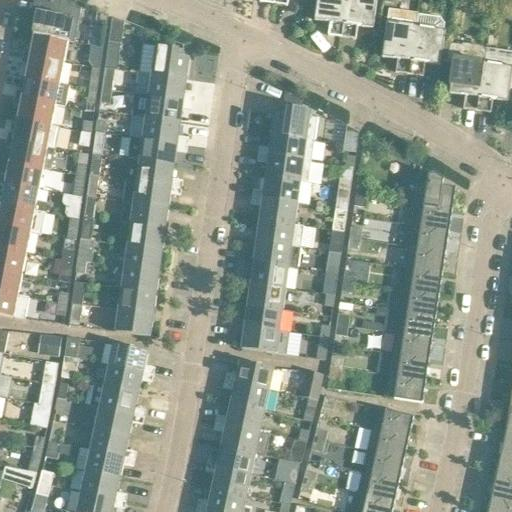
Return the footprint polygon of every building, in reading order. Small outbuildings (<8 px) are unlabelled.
[(35,0),(31,22),(36,23),(33,36),(68,43),(75,44),(82,6),(66,0),(35,0)] [(328,36),(342,38),(347,0),(317,0),(315,21),(330,23),(328,36)] [(347,0),(342,38),(356,40),(358,27),(373,29),(376,0),(347,0)] [(388,11),(382,58),(397,60),(395,73),(409,75),(418,15),(388,11)] [(106,26),(107,20),(108,15),(100,14),(97,13),(95,24),(106,26)] [(418,15),(409,75),(423,77),(425,64),(441,66),(445,31),(444,31),(445,24),(440,18),(418,15)] [(124,22),(112,20),(105,69),(115,71),(118,71),(124,22)] [(68,43),(33,36),(31,49),(26,48),(24,56),(64,64),(68,43)] [(486,49),(449,44),(447,63),(453,63),(450,94),(465,96),(463,110),(477,112),(486,49)] [(140,73),(137,73),(137,74),(186,81),(190,59),(182,58),(183,50),(156,47),(155,47),(143,46),(140,73)] [(101,67),(103,49),(91,47),(88,64),(101,67)] [(508,103),(511,71),(511,52),(486,49),(477,112),(491,114),(493,101),(508,103)] [(28,65),(25,78),(60,85),(64,64),(24,56),(22,64),(28,65)] [(105,69),(102,91),(112,92),(115,71),(105,69)] [(134,95),(194,104),(194,103),(193,103),(194,96),(184,94),(186,81),(137,74),(134,95)] [(69,87),(60,85),(25,78),(23,91),(17,90),(16,98),(56,106),(65,108),(69,87)] [(91,80),(89,91),(97,92),(98,81),(91,80)] [(95,103),(97,92),(89,91),(88,102),(95,103)] [(102,91),(100,104),(110,106),(112,92),(102,91)] [(301,110),(302,102),(285,93),(282,115),(275,113),(272,135),(314,141),(318,119),(310,118),(311,111),(301,110)] [(145,119),(180,123),(182,110),(191,111),(192,104),(194,104),(134,95),(131,116),(145,118),(145,119)] [(19,108),(17,121),(51,127),(56,106),(16,98),(14,107),(19,108)] [(145,119),(142,140),(188,146),(186,146),(187,138),(178,137),(180,123),(145,119)] [(9,133),(7,141),(55,150),(59,129),(51,127),(17,121),(14,134),(9,133)] [(84,122),(82,133),(91,135),(92,124),(84,122)] [(97,123),(96,133),(105,135),(106,124),(97,123)] [(359,132),(347,126),(343,152),(356,154),(359,132)] [(82,133),(81,145),(89,146),(91,135),(82,133)] [(96,133),(93,155),(102,156),(105,135),(96,133)] [(258,155),(311,163),(314,141),(272,135),(270,149),(261,148),(260,155),(258,155)] [(127,160),(139,161),(174,166),(176,153),(185,154),(186,147),(188,147),(188,146),(142,140),(130,138),(127,160)] [(51,171),(55,150),(7,141),(6,149),(11,150),(9,163),(43,170),(51,171)] [(80,155),(77,176),(85,178),(88,156),(80,155)] [(93,155),(90,176),(99,178),(102,156),(93,155)] [(311,163),(258,155),(258,156),(259,156),(258,163),(268,165),(266,178),(300,183),(308,184),(311,163)] [(346,157),(344,168),(353,169),(355,158),(346,157)] [(139,161),(136,183),(182,189),(182,188),(181,188),(182,181),(172,180),(174,166),(139,161)] [(1,175),(0,179),(0,183),(39,191),(43,170),(9,163),(6,176),(1,175)] [(350,191),(353,169),(344,168),(342,167),(338,189),(350,191)] [(452,210),(456,189),(442,187),(443,181),(436,176),(435,176),(433,175),(431,176),(430,176),(429,177),(428,178),(428,179),(428,180),(427,185),(418,183),(415,205),(452,210)] [(77,176),(75,188),(83,189),(85,178),(77,176)] [(90,176),(87,198),(96,199),(99,178),(90,176)] [(252,198),(297,204),(300,183),(266,178),(264,192),(255,191),(254,198),(252,198)] [(123,203),(168,209),(170,195),(179,197),(180,190),(182,190),(182,189),(136,183),(126,181),(123,203)] [(0,183),(0,191),(3,192),(0,205),(46,214),(47,207),(45,204),(37,202),(39,191),(0,183)] [(357,186),(356,197),(368,198),(369,188),(357,186)] [(338,189),(335,210),(347,212),(350,191),(338,189)] [(64,196),(63,203),(67,209),(72,210),(71,219),(79,221),(82,199),(74,198),(64,196)] [(366,209),(368,198),(356,197),(354,208),(366,209)] [(87,198),(84,219),(93,220),(96,199),(87,198)] [(261,208),(260,221),(294,226),(297,204),(252,198),(252,199),(253,199),(252,206),(261,208)] [(120,224),(130,226),(168,231),(168,230),(166,230),(167,223),(166,223),(168,209),(123,203),(120,224)] [(0,227),(31,233),(42,236),(46,214),(0,205),(0,206),(0,227)] [(411,226),(449,232),(452,210),(415,205),(411,226)] [(344,233),(347,212),(335,210),(332,231),(344,233)] [(71,219),(68,241),(76,242),(79,221),(71,219)] [(84,219),(81,240),(90,242),(93,220),(84,219)] [(294,226),(260,221),(258,235),(257,235),(256,242),(254,242),(300,249),(303,229),(294,228),(294,226)] [(127,247),(162,252),(164,238),(165,238),(166,231),(168,231),(130,226),(127,247)] [(446,254),(449,232),(411,226),(408,248),(446,254)] [(0,249),(27,255),(31,233),(0,227),(0,249)] [(351,228),(349,239),(361,241),(363,230),(351,228)] [(332,231),(329,253),(341,254),(344,233),(332,231)] [(360,252),(361,241),(349,239),(348,250),(360,252)] [(66,240),(63,262),(73,264),(76,242),(68,241),(66,240)] [(81,240),(78,262),(87,263),(90,242),(81,240)] [(255,251),(254,264),(288,269),(297,270),(300,249),(254,242),(254,243),(256,244),(255,251)] [(127,247),(124,268),(162,273),(160,273),(161,266),(160,266),(162,252),(127,247)] [(405,269),(442,275),(446,254),(408,248),(405,269)] [(0,271),(22,276),(27,255),(0,249),(0,271)] [(338,276),(341,254),(329,253),(326,274),(338,276)] [(55,260),(53,274),(61,276),(63,262),(55,260)] [(70,285),(73,264),(63,262),(61,276),(60,284),(70,285)] [(78,262),(76,275),(85,276),(87,263),(78,262)] [(288,269),(254,264),(252,278),(251,278),(250,285),(285,290),(288,269)] [(121,290),(156,295),(158,281),(159,281),(160,274),(162,274),(162,273),(124,268),(121,290)] [(439,297),(442,275),(405,269),(401,291),(439,297)] [(0,271),(0,293),(18,297),(18,296),(22,276),(0,271)] [(345,271),(343,282),(355,284),(357,273),(345,271)] [(323,295),(327,296),(334,297),(338,276),(326,274),(323,295)] [(353,295),(355,284),(343,282),(341,293),(353,295)] [(249,294),(248,307),(282,311),(285,290),(250,285),(248,285),(248,286),(249,287),(248,294),(249,294)] [(120,300),(118,311),(156,316),(154,315),(155,308),(154,308),(156,295),(121,290),(110,288),(109,296),(111,299),(120,300)] [(398,312),(436,318),(439,297),(401,291),(398,312)] [(0,315),(14,319),(25,320),(29,298),(18,296),(18,297),(0,293),(0,315)] [(73,293),(72,305),(82,306),(84,295),(73,293)] [(60,294),(59,305),(67,307),(68,295),(60,294)] [(333,310),(334,297),(327,296),(325,309),(333,310)] [(65,317),(67,307),(59,305),(57,316),(65,317)] [(72,305),(69,327),(79,328),(82,306),(72,305)] [(245,321),(244,328),(279,333),(282,311),(248,307),(245,321)] [(115,333),(150,338),(152,324),(153,324),(154,317),(156,317),(156,316),(118,311),(115,333)] [(432,340),(436,318),(398,312),(395,334),(432,340)] [(338,315),(337,325),(349,327),(350,316),(338,315)] [(347,338),(349,327),(337,325),(335,336),(347,338)] [(322,327),(320,338),(328,339),(330,328),(322,327)] [(289,334),(279,333),(244,328),(242,328),(242,330),(243,330),(242,337),(243,337),(241,350),(286,356),(289,334)] [(9,333),(0,331),(0,354),(4,355),(9,333)] [(391,355),(429,361),(432,340),(395,334),(391,355)] [(67,338),(65,357),(76,360),(76,359),(79,347),(80,340),(67,338)] [(325,362),(328,339),(320,338),(317,361),(325,362)] [(50,339),(47,359),(59,361),(62,341),(50,339)] [(109,367),(154,376),(152,376),(154,369),(145,367),(148,352),(114,345),(109,367)] [(426,383),(429,361),(391,355),(388,377),(426,383)] [(79,360),(76,360),(65,357),(61,379),(74,382),(79,360)] [(342,370),(344,359),(332,357),(330,368),(342,370)] [(225,382),(269,392),(274,370),(274,369),(240,361),(240,362),(237,376),(228,374),(226,381),(225,381),(225,382)] [(55,388),(58,365),(46,363),(42,385),(55,388)] [(109,367),(104,388),(139,395),(142,382),(150,384),(152,377),(154,377),(154,376),(109,367)] [(341,381),(342,370),(330,368),(329,379),(341,381)] [(301,398),(317,402),(323,376),(306,372),(301,398)] [(385,399),(422,404),(426,383),(388,377),(385,399)] [(230,405),(265,413),(269,392),(225,382),(224,382),(226,383),(224,390),(233,392),(230,405)] [(58,400),(67,402),(67,401),(66,400),(69,386),(61,384),(58,400)] [(39,406),(43,407),(51,408),(55,388),(42,385),(39,406)] [(100,409),(144,419),(144,418),(143,418),(145,411),(136,409),(139,395),(104,388),(96,386),(91,407),(100,409)] [(333,411),(336,401),(325,398),(322,409),(333,411)] [(65,413),(67,402),(58,400),(56,411),(65,413)] [(309,400),(304,421),(312,423),(317,402),(309,400)] [(215,423),(215,424),(260,434),(265,413),(230,405),(227,419),(219,417),(217,424),(215,423)] [(39,406),(34,427),(47,430),(51,408),(43,407),(39,406)] [(100,409),(95,430),(129,437),(132,424),(141,426),(143,419),(144,419),(100,409)] [(409,439),(414,418),(376,410),(372,431),(409,439)] [(260,434),(215,424),(215,425),(217,425),(215,432),(224,434),(221,448),(256,455),(265,457),(270,436),(260,434)] [(52,426),(49,440),(61,443),(65,429),(52,426)] [(95,430),(90,451),(135,461),(135,460),(134,460),(135,453),(126,451),(129,437),(95,430)] [(298,442),(306,444),(309,432),(301,430),(298,442)] [(317,430),(314,440),(326,443),(329,433),(317,430)] [(404,461),(409,439),(372,431),(367,452),(404,461)] [(511,433),(506,432),(506,435),(501,456),(511,458),(511,433)] [(36,439),(34,449),(42,451),(44,441),(36,439)] [(61,443),(49,440),(45,458),(57,461),(61,443)] [(314,440),(311,451),(323,454),(326,443),(314,440)] [(289,463),(301,466),(306,445),(294,442),(289,463)] [(206,466),(251,476),(256,455),(221,448),(218,461),(209,459),(208,466),(206,466)] [(34,449),(28,473),(36,475),(42,451),(34,449)] [(86,472),(120,480),(123,466),(132,468),(134,461),(135,461),(90,451),(86,472)] [(367,452),(362,474),(399,482),(404,461),(367,452)] [(511,458),(501,456),(496,478),(511,481),(511,458)] [(212,490),(246,497),(251,476),(206,466),(206,467),(207,467),(206,474),(215,476),(212,490)] [(3,475),(2,481),(32,490),(36,475),(28,473),(6,469),(3,475)] [(306,471),(303,482),(315,485),(318,474),(306,471)] [(42,472),(39,483),(51,486),(54,475),(42,472)] [(86,472),(81,493),(126,503),(126,502),(125,502),(126,495),(117,493),(120,480),(86,472)] [(290,473),(287,484),(295,486),(298,475),(290,473)] [(395,503),(399,482),(362,474),(357,495),(395,503)] [(511,481),(496,478),(491,499),(511,503),(511,481)] [(312,496),(315,485),(303,482),(300,493),(312,496)] [(39,483),(36,495),(48,498),(51,486),(39,483)] [(287,484),(284,496),(292,498),(295,486),(287,484)] [(197,508),(213,511),(243,511),(246,497),(212,490),(209,503),(200,501),(199,508),(197,508)] [(77,511),(123,511),(124,503),(126,504),(126,503),(81,493),(77,511)] [(392,511),(395,503),(357,495),(353,511),(392,511)] [(511,511),(511,503),(491,499),(488,511),(511,511)]
